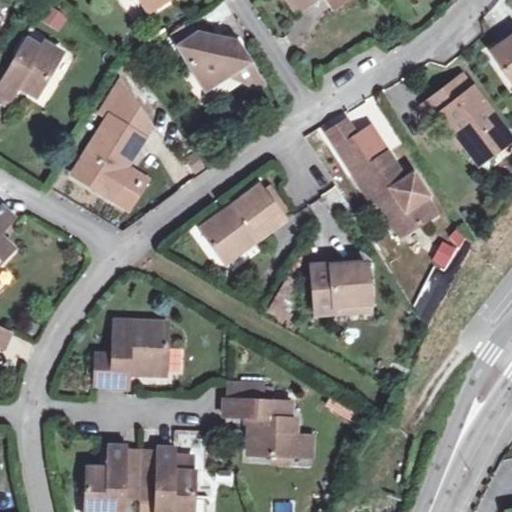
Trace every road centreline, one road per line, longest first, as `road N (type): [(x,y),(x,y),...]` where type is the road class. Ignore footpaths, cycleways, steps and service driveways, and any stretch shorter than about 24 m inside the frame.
road 1 (residential): [(353,383),(124,253)]
road 2 (residential): [(320,110),(217,176),(124,253)]
road 3 (residential): [(474,0),(419,48),(320,110)]
road 4 (residential): [(124,253),(49,340),(26,410)]
road 5 (tertiary): [(511,349),(470,415),(430,511)]
road 6 (residential): [(26,410),(191,414)]
road 7 (residential): [(124,253),(0,180)]
road 8 (residential): [(245,0),(320,110)]
